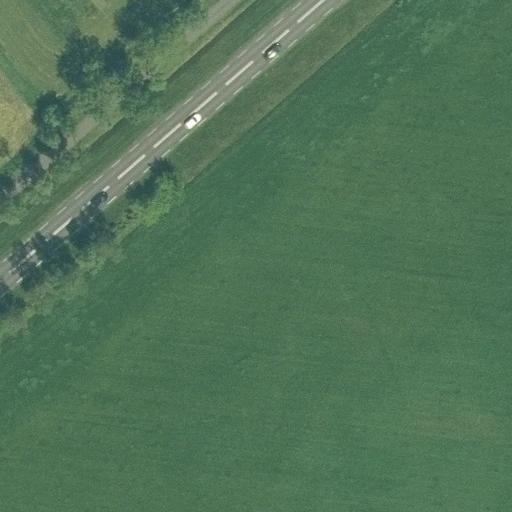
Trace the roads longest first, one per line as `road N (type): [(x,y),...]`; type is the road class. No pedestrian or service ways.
road 1 (primary): [(0,284),(323,0)]
road 2 (unclassified): [(0,198),(228,0)]
